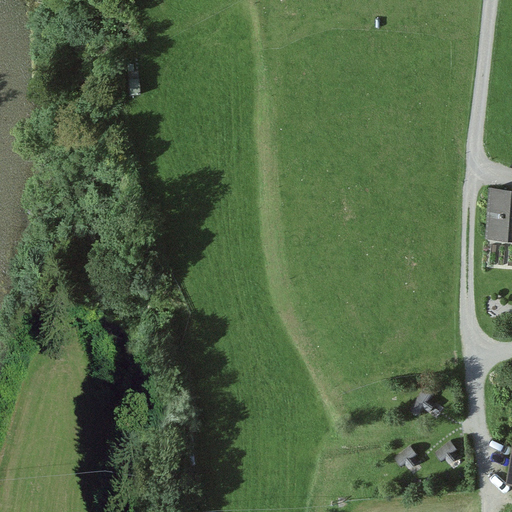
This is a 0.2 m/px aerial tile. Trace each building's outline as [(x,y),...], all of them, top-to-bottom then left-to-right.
[(511,188),(490,186),(485,238),(511,239),(511,188)] [(435,393),(428,388),(411,411),(420,418),(426,411),(428,413),(435,404),(429,400),(435,393)] [(511,430),(503,486),(511,487),(511,430)] [(452,443),(437,455),(443,462),(446,460),(449,465),(459,457),(455,453),(458,450),(452,443)] [(418,455),(412,447),(396,460),(402,468),(406,464),(409,468),(417,462),(414,458),(418,455)]
